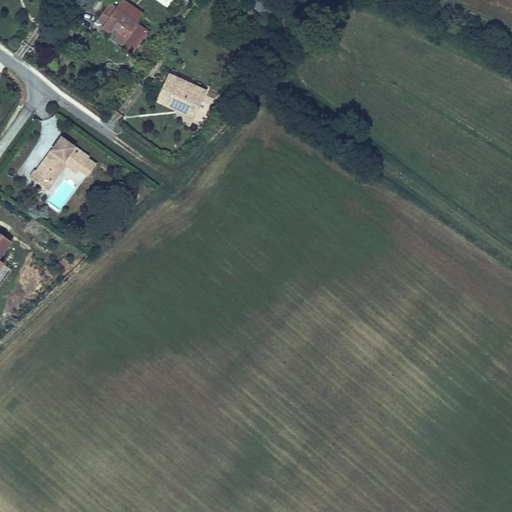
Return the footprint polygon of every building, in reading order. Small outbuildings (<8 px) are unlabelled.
[(138,23),(144,13),(124,0),(121,0),(118,5),(110,1),(96,22),(103,26),(101,29),(109,34),(111,32),(116,36),(113,40),(122,46),(123,46),(133,54),(149,31),(138,23)] [(266,0),(255,0),(251,6),(261,12),(268,1),(266,0)] [(267,4),(264,11),(274,14),(276,7),(267,4)] [(199,104),(205,90),(167,73),(155,98),(186,112),(192,100),(199,104)] [(186,112),(155,98),(154,102),(192,120),(199,104),(192,100),(186,112)] [(48,191),(53,185),(45,179),(52,171),(56,174),(65,162),(79,172),(88,178),(98,164),(89,158),(90,156),(62,136),(55,145),(58,146),(53,153),(51,151),(50,151),(35,171),(34,170),(28,177),(48,191)] [(45,179),(53,185),(66,167),(76,175),(79,172),(65,162),(56,174),(52,171),(45,179)] [(0,270),(5,264),(0,260),(13,243),(0,233),(0,270)]
